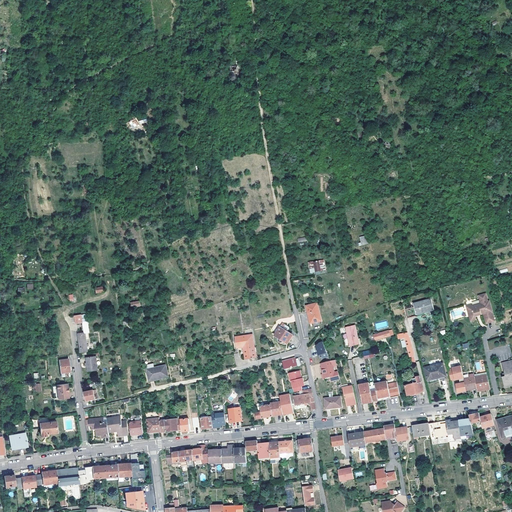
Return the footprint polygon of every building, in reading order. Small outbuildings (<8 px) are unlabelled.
[(132,128),(138,125),(135,119),(129,121),(132,128)] [(360,246),(367,244),(365,235),(358,237),(360,246)] [(309,272),(325,271),(324,260),(308,261),(309,272)] [(487,301),(485,293),(477,295),(478,300),(480,299),(481,302),(471,306),(471,305),(465,307),(470,321),(475,320),(474,316),(483,314),(485,323),(494,321),(491,311),(488,301),(487,301)] [(141,305),(139,297),(133,298),(134,301),(131,302),(132,307),(141,305)] [(431,299),(414,304),(416,314),(434,309),(431,299)] [(316,304),(306,306),(309,318),(310,317),(312,323),(320,321),(316,304)] [(359,344),(355,325),(345,328),(348,339),(344,340),(346,347),(359,344)] [(284,329),(280,326),(275,335),(278,337),(278,338),(278,339),(278,340),(278,341),(278,342),(279,342),(280,343),(281,343),(282,343),(283,342),(284,341),(287,344),(293,334),(287,330),(288,329),(285,327),(284,329)] [(389,330),(374,335),(376,340),(391,336),(389,330)] [(87,350),(84,332),(78,334),(80,351),(87,350)] [(252,335),(236,337),(237,348),(243,347),(246,359),(256,357),(258,357),(257,355),(256,355),(252,335)] [(407,346),(410,357),(414,356),(409,336),(405,338),(407,346)] [(322,361),(330,359),(323,342),(320,343),(320,348),(322,356),(321,357),(322,361)] [(374,349),(362,351),(363,359),(375,357),(374,349)] [(86,358),(87,363),(87,366),(88,372),(98,370),(96,356),(90,357),(86,358)] [(423,363),(426,374),(438,371),(444,370),(441,358),(423,363)] [(69,359),(59,360),(60,373),(70,371),(69,359)] [(282,362),(284,370),(297,366),(295,359),(282,362)] [(505,388),(506,388),(511,386),(511,360),(502,364),(505,377),(502,378),(505,388)] [(334,368),(337,368),(336,362),(332,363),(321,365),(322,369),(321,370),(323,378),(323,379),(326,378),(327,380),(330,379),(331,383),(340,381),(339,374),(335,375),(334,368)] [(460,384),(455,385),(457,393),(466,391),(463,379),(459,362),(451,364),(452,369),(448,370),(451,381),(459,379),(460,384)] [(149,368),(147,368),(150,379),(168,375),(166,364),(155,366),(149,368)] [(292,381),(294,388),(295,393),(302,391),(301,387),(305,386),(303,378),(301,379),(301,376),(302,376),(301,371),(290,373),(291,381),(292,381)] [(490,389),(486,373),(482,373),(482,376),(474,377),(477,388),(477,389),(477,391),(490,389)] [(468,378),(463,379),(466,391),(472,390),(471,389),(477,388),(474,377),(468,378)] [(387,381),(375,384),(375,386),(378,398),(390,396),(391,398),(400,397),(398,387),(389,389),(387,381)] [(421,381),(413,383),(416,394),(421,393),(420,391),(423,390),(421,381)] [(369,383),(359,386),(362,404),(373,401),(370,387),(369,383)] [(416,394),(413,383),(405,385),(407,395),(410,394),(411,395),(416,394)] [(63,399),(67,398),(69,398),(68,392),(67,392),(67,388),(67,384),(65,384),(57,386),(59,398),(63,398),(63,399)] [(341,385),(342,389),(346,405),(356,403),(353,386),(348,387),(347,384),(341,385)] [(375,386),(370,387),(373,401),(378,400),(378,398),(375,386)] [(86,396),(87,401),(95,399),(95,398),(98,397),(97,395),(95,395),(93,390),(85,392),(86,396)] [(309,401),(312,411),(308,390),(302,391),(302,392),(303,392),(304,394),(292,397),(294,405),(303,403),(304,405),(307,404),(306,402),(309,401)] [(341,397),(334,398),(330,398),(325,399),(326,409),(342,407),(341,397)] [(281,402),(284,415),(294,412),(291,398),(280,400),(281,402)] [(270,405),(273,417),(284,415),(281,402),(270,404),(270,405)] [(270,405),(260,407),(261,413),(262,419),(273,417),(270,405)] [(242,421),(240,408),(229,410),(231,423),(242,421)] [(215,412),(213,412),(211,412),(212,418),(213,428),(217,427),(217,426),(226,424),(224,413),(215,414),(215,412)] [(470,419),(471,423),(481,421),(480,418),(479,413),(469,416),(470,419)] [(481,421),(483,428),(494,425),(491,414),(480,418),(481,421)] [(497,420),(502,437),(511,433),(511,417),(506,420),(505,418),(497,420)] [(39,418),(30,420),(31,429),(41,428),(40,424),(39,418)] [(109,432),(108,423),(104,423),(104,418),(89,420),(90,425),(93,425),(93,429),(97,429),(98,436),(103,435),(103,438),(110,437),(109,432)] [(109,432),(114,432),(114,429),(116,429),(117,431),(118,436),(123,436),(123,434),(129,433),(127,421),(121,421),(121,420),(113,421),(112,418),(107,419),(108,423),(109,432)] [(207,429),(209,428),(213,428),(212,418),(201,419),(203,429),(207,429)] [(147,420),(149,433),(161,431),(160,419),(147,420)] [(180,419),(165,420),(167,431),(171,431),(172,432),(176,432),(175,430),(182,430),(180,420),(180,419)] [(189,419),(180,420),(182,430),(182,432),(191,431),(189,419)] [(470,419),(458,421),(461,440),(461,441),(468,440),(467,435),(473,434),(473,431),(471,423),(470,419)] [(452,420),(446,421),(448,438),(449,442),(461,440),(458,421),(452,422),(452,420)] [(41,434),(42,436),(46,436),(46,435),(49,434),(49,433),(58,432),(57,421),(50,422),(47,423),(40,424),(41,434)] [(136,422),(130,423),(132,435),(143,433),(141,421),(140,421),(136,422)] [(448,438),(446,421),(432,423),(434,434),(437,434),(442,433),(443,438),(448,438)] [(414,438),(430,435),(428,423),(412,426),(414,438)] [(394,424),(388,425),(390,438),(392,444),(397,443),(397,441),(396,437),(395,429),(394,424)] [(407,427),(395,429),(396,437),(397,441),(409,439),(407,427)] [(365,442),(386,439),(384,428),(363,432),(365,442)] [(350,450),(366,447),(365,442),(363,432),(348,434),(350,450)] [(9,435),(12,448),(23,446),(24,447),(28,446),(26,433),(9,435)] [(442,433),(437,434),(439,444),(449,442),(448,438),(443,438),(442,433)] [(342,435),(331,437),(333,446),(344,445),(342,435)] [(311,439),(295,441),(296,450),(300,449),(301,453),(313,451),(311,439)] [(251,450),(258,450),(257,444),(257,441),(247,441),(247,450),(251,450)] [(278,443),(280,454),(293,453),(292,441),(278,443)] [(280,454),(278,443),(269,444),(270,458),(270,459),(280,458),(280,457),(280,454)] [(258,458),(270,458),(269,444),(257,444),(258,450),(258,456),(258,458)] [(234,450),(234,445),(228,446),(228,447),(222,448),(222,451),(222,463),(223,464),(235,464),(234,450)] [(193,462),(194,465),(197,465),(196,460),(209,458),(209,451),(209,448),(206,448),(199,449),(192,450),(193,460),(193,462)] [(247,463),(246,449),(234,450),(235,464),(247,463)] [(209,458),(209,463),(222,463),(222,451),(209,451),(209,458)] [(167,456),(168,464),(181,462),(180,452),(173,453),(173,455),(167,456)] [(117,464),(118,476),(123,476),(123,481),(130,481),(129,475),(131,475),(131,463),(117,464)] [(136,463),(131,463),(131,475),(132,478),(144,477),(143,464),(138,464),(136,464),(136,463)] [(106,477),(118,476),(117,464),(105,465),(106,477)] [(105,465),(92,466),(93,478),(106,477),(105,465)] [(79,479),(93,478),(92,466),(85,467),(85,470),(78,471),(79,479)] [(78,467),(56,470),(56,471),(57,481),(58,483),(58,486),(80,483),(79,479),(78,471),(78,467)] [(338,470),(340,481),(354,478),(352,470),(352,468),(347,469),(347,468),(338,470)] [(385,469),(375,470),(376,474),(378,476),(377,478),(377,481),(379,482),(377,486),(382,489),(384,487),(387,486),(387,481),(397,480),(395,472),(387,473),(385,472),(385,469)] [(56,471),(42,472),(42,474),(43,481),(47,481),(47,483),(57,481),(56,471)] [(15,478),(15,474),(4,476),(5,487),(9,486),(16,485),(15,478)] [(35,475),(36,484),(43,483),(43,481),(42,474),(35,475)] [(35,475),(21,477),(23,488),(23,492),(30,491),(29,488),(36,487),(36,484),(35,475)] [(303,487),(305,506),(315,505),(315,498),(311,498),(311,492),(314,491),(313,486),(310,486),(303,487)] [(144,491),(125,492),(127,510),(145,508),(144,491)] [(391,501),(382,503),(383,511),(401,511),(405,507),(397,502),(395,505),(393,504),(392,506),(391,505),(391,504),(391,502),(391,501)]
